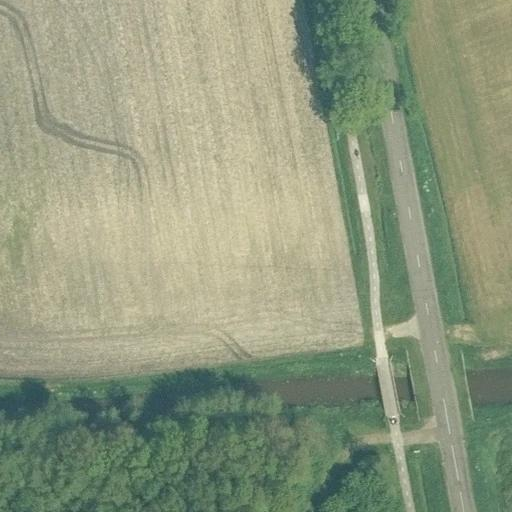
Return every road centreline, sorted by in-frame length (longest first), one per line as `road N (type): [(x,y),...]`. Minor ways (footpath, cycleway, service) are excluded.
road 1 (tertiary): [(465,511),(370,0)]
road 2 (track): [(316,511),(347,447),(449,424)]
